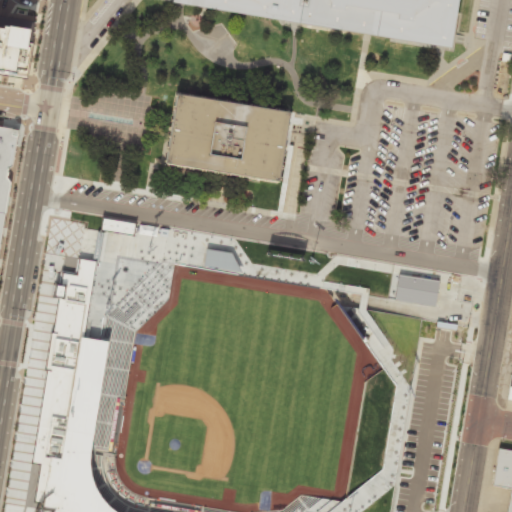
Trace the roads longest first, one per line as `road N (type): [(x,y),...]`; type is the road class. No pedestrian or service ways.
road 1 (primary): [(11,344),(46,112)]
road 2 (residential): [(511,201),(476,422)]
